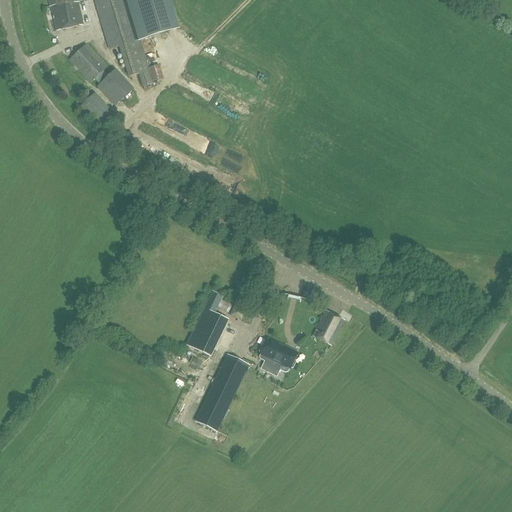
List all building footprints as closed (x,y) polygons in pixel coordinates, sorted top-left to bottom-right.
[(79,2),(78,0),(48,0),(50,7),(51,6),(56,31),(83,25),(78,2),(79,2)] [(95,0),(110,49),(120,47),(129,77),(139,74),(143,86),(153,83),(140,41),(178,29),(169,0),(95,0)] [(91,83),(107,68),(85,45),(70,60),(91,83)] [(134,90),(116,70),(96,88),(115,108),(134,90)] [(206,86),(201,95),(212,101),(217,92),(206,86)] [(81,105),(102,125),(116,111),(96,90),(81,105)] [(211,357),(228,320),(214,314),(222,297),(212,292),(186,345),(211,357)] [(220,305),(232,310),(235,302),(223,297),(220,305)] [(332,346),(345,320),(326,311),(313,337),(332,346)] [(267,365),(264,371),(272,375),(275,369),(287,375),(291,368),(293,369),(296,361),(294,360),(298,353),(290,349),(289,350),(267,339),(264,346),(262,345),(258,353),(260,354),(258,359),(265,362),(267,365)] [(227,355),(195,422),(217,433),(249,366),(227,355)] [(177,417),(187,426),(193,420),(183,411),(177,417)]
